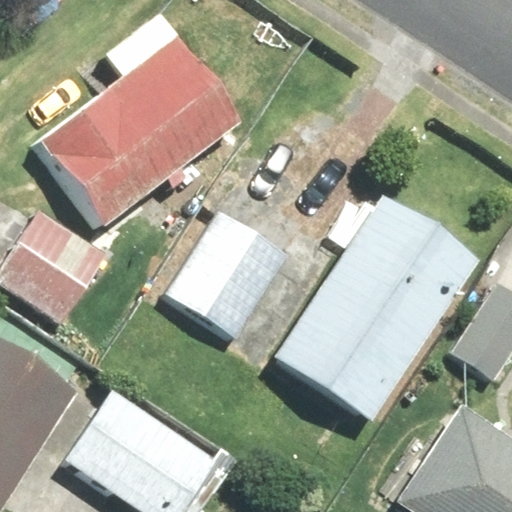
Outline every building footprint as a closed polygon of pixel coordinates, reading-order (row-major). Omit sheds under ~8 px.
[(103,226),(237,122),(171,38),(37,142),(103,226)] [(511,89),(482,69),(459,101),(511,137),(511,89)] [(475,256),(379,196),(270,365),(366,426),(475,256)] [(280,254),(208,211),(154,302),(225,345),(280,254)] [(99,261),(25,215),(0,255),(0,295),(56,330),(99,261)] [(511,362),(511,303),(487,286),(437,358),(490,394),(511,362)] [(0,511),(74,395),(0,348),(0,511)] [(102,391),(52,463),(122,511),(183,511),(214,469),(102,391)] [(511,511),(511,443),(459,408),(391,508),(397,511),(511,511)]
